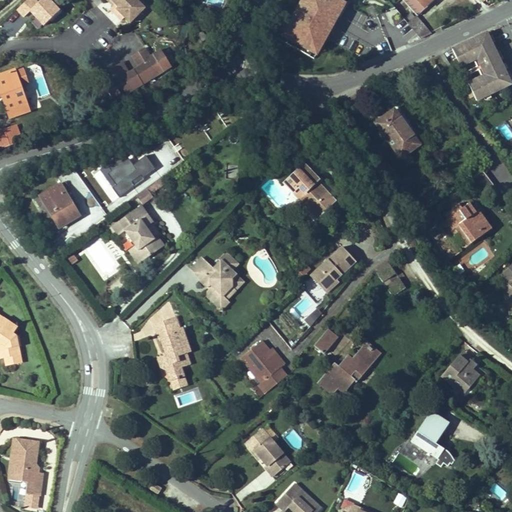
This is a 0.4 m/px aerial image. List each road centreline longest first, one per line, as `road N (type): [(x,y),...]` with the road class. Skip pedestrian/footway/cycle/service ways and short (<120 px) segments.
road 1 (residential): [(321,86),(328,119),(366,171),(411,259),(475,339),(511,369)]
road 2 (tertiary): [(85,424),(91,346),(0,220)]
road 3 (tertiary): [(233,79),(17,161)]
road 4 (tertiary): [(503,12),(321,86)]
road 5 (residential): [(219,511),(85,424)]
